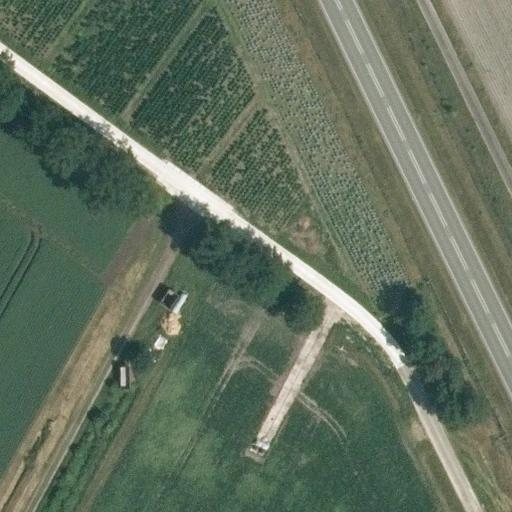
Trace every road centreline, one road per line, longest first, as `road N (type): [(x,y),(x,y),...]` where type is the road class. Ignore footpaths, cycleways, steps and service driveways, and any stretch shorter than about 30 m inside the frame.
road 1 (unclassified): [(473,511),(403,370),(361,314),(0,52)]
road 2 (trunk): [(511,368),(333,0)]
road 3 (track): [(197,199),(27,511)]
road 4 (track): [(511,187),(420,0)]
